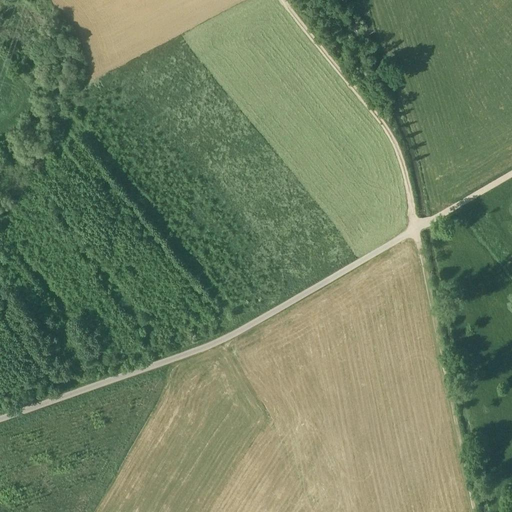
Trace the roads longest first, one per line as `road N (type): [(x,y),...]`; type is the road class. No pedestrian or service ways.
road 1 (track): [(0,420),(233,336),(511,174)]
road 2 (track): [(282,0),(390,133),(400,158),(476,511)]
road 3 (track): [(94,387),(0,282)]
